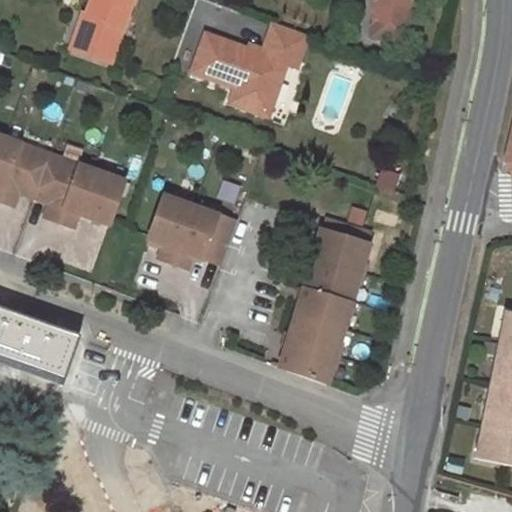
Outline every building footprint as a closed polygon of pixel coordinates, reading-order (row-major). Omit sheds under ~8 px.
[(90,0),(86,15),(90,16),(78,51),(112,63),(133,0),(90,0)] [(375,0),(371,34),(405,39),(407,21),(401,21),(404,1),(415,3),(414,0),(375,0)] [(417,3),(415,3),(404,1),(401,21),(407,21),(415,22),(417,3)] [(90,16),(86,15),(82,13),(70,49),(78,51),(90,16)] [(309,34),(274,21),(265,49),(264,53),(257,51),(256,55),(247,52),(249,48),(207,34),(193,72),(235,87),(232,97),(254,105),(257,95),(274,101),(287,63),(298,67),(309,34)] [(264,53),(265,49),(250,44),(249,48),(247,52),(256,55),(257,51),(264,53)] [(254,105),(232,97),(230,103),(269,116),(274,101),(257,95),(254,105)] [(124,181),(0,136),(0,199),(13,205),(18,191),(50,202),(45,216),(73,226),(79,212),(109,223),(124,181)] [(221,263),(236,221),(163,195),(148,237),(164,243),(159,257),(187,267),(192,253),(221,263)] [(321,229),(280,367),(327,384),(339,343),(368,244),(367,244),(371,233),(325,218),(321,230),(321,229)] [(79,336),(0,309),(0,359),(63,381),(79,336)] [(511,311),(506,310),(500,342),(501,342),(498,354),(497,353),(484,414),(486,415),(483,426),(482,427),(475,458),(511,465),(511,432),(511,426),(511,311)]
